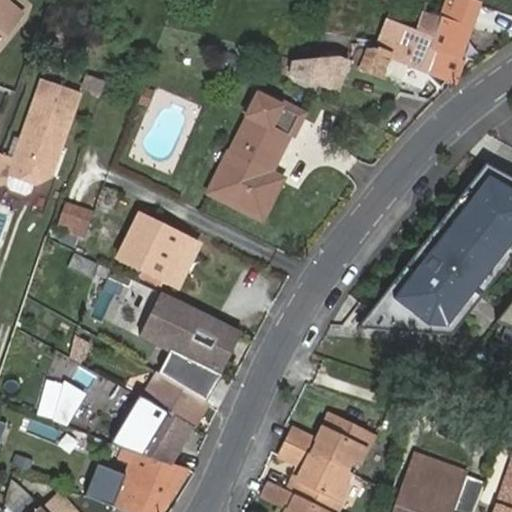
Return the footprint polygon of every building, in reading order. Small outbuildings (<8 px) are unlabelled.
[(24,12),(8,0),(0,0),(0,4),(18,19),(24,12)] [(443,4),(430,0),(428,0),(422,17),(437,21),(443,4)] [(439,53),(432,73),(454,81),(482,7),(460,0),(454,0),(452,8),(443,4),(437,21),(428,49),(439,53)] [(0,4),(0,41),(18,19),(0,4)] [(417,30),(386,20),(374,52),(352,54),(348,67),(379,79),(387,57),(432,73),(439,53),(428,49),(437,21),(422,17),(417,30)] [(291,63),(289,74),(327,89),(339,59),(298,61),(297,64),(291,63)] [(77,94),(39,82),(11,172),(36,180),(51,175),(77,94)] [(266,182),(271,173),(301,115),(258,95),(249,114),(250,115),(232,151),(231,150),(210,192),(262,220),(273,198),(269,196),(266,182)] [(511,181),(491,170),(484,182),(475,177),(453,207),(459,213),(437,240),(431,236),(385,294),(392,299),(367,330),(442,335),(451,324),(457,328),(491,283),(486,278),(508,251),(511,254),(511,181)] [(283,179),(271,173),(266,182),(269,196),(273,198),(283,179)] [(112,210),(118,191),(101,186),(96,205),(112,210)] [(61,201),(55,231),(84,237),(91,207),(61,201)] [(137,209),(111,258),(149,278),(152,272),(175,284),(198,242),(137,209)] [(87,236),(107,244),(116,218),(96,211),(87,236)] [(73,254),(68,267),(90,275),(95,262),(73,254)] [(239,332),(160,293),(150,313),(140,334),(169,350),(157,371),(159,373),(166,378),(206,403),(223,376),(218,372),(239,332)] [(511,297),(495,323),(511,329),(511,297)] [(94,343),(76,334),(70,358),(82,364),(94,343)] [(76,366),(71,377),(93,387),(79,420),(94,426),(114,382),(76,366)] [(162,385),(166,378),(159,373),(155,380),(162,385)] [(162,385),(151,403),(192,426),(206,403),(166,378),(162,385)] [(87,394),(65,381),(54,420),(68,424),(87,394)] [(192,426),(151,403),(123,446),(127,447),(170,463),(192,426)] [(288,441),(347,467),(352,456),(361,461),(375,431),(332,412),(320,439),(294,428),(288,441)] [(332,509),(338,511),(339,511),(352,482),(342,477),(347,467),(288,441),(282,454),(302,464),(308,466),(296,493),(332,509)] [(131,511),(161,511),(187,468),(170,463),(127,447),(121,459),(127,461),(123,473),(103,466),(91,498),(112,505),(131,511)] [(452,511),(465,478),(415,458),(394,511),(452,511)] [(302,464),(290,491),(296,493),(308,466),(302,464)] [(511,511),(511,467),(496,511),(511,511)] [(474,511),(484,486),(465,478),(452,511),(474,511)] [(290,511),(330,511),(332,509),(296,493),(290,491),(272,483),(267,497),(292,508),(290,511)] [(43,511),(40,509),(37,511),(72,511),(60,500),(48,511),(43,511)]
